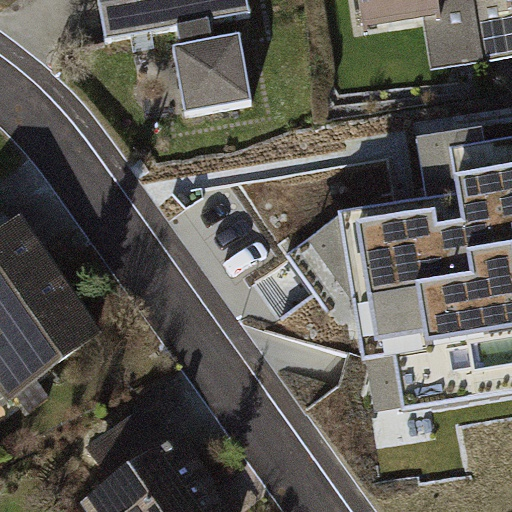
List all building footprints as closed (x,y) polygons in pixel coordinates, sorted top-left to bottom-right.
[(248,0),(94,0),(103,47),(176,34),(180,53),(173,54),(186,122),(254,109),(241,42),(217,46),(214,28),(253,21),(248,0)] [(511,0),(356,0),(363,38),(424,28),(431,76),(511,62),(511,0)] [(511,148),(452,159),(459,201),(339,222),(364,367),(392,363),(402,420),(511,401),(511,148)] [(20,226),(0,239),(0,393),(11,408),(104,341),(20,226)] [(109,489),(80,510),(81,511),(226,511),(218,499),(213,483),(181,438),(175,442),(158,420),(141,413),(85,454),(109,489)]
